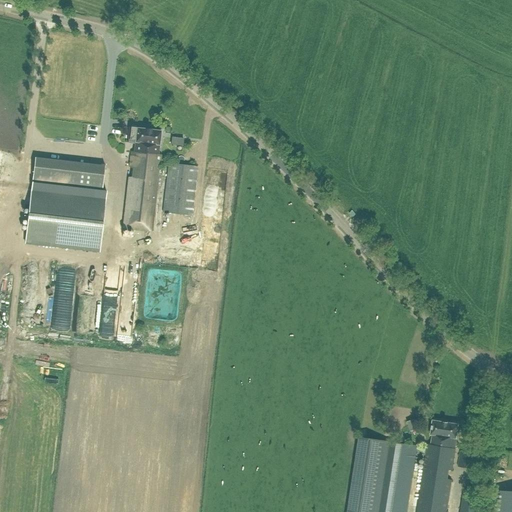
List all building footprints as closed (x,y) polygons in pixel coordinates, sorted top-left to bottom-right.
[(131,125),(130,127),(128,142),(135,143),(134,152),(131,151),(129,167),(132,168),(131,177),(128,177),(122,228),(150,231),(159,165),(167,166),(162,212),(190,215),(195,166),(168,163),(169,160),(160,159),(160,155),(158,155),(161,131),(135,128),(135,126),(131,125)] [(103,217),(109,166),(105,166),(105,159),(108,134),(39,126),(36,150),(35,157),(28,208),(103,217)] [(103,217),(28,208),(24,244),(99,252),(103,217)] [(156,254),(182,258),(183,250),(157,246),(156,254)] [(72,278),(56,277),(56,292),(72,292),(72,278)] [(144,315),(171,316),(172,293),(167,292),(167,280),(148,279),(147,303),(145,303),(144,315)] [(74,319),(75,333),(91,332),(90,318),(74,319)] [(426,447),(360,438),(349,511),(407,511),(416,451),(425,453),(416,511),(446,511),(451,480),(447,479),(448,470),(451,471),(458,424),(433,421),(431,435),(432,435),(431,445),(427,444),(426,447)] [(471,468),(473,454),(460,452),(459,467),(471,468)] [(479,511),(483,488),(467,486),(466,494),(463,493),(460,511),(479,511)] [(511,511),(511,493),(493,492),(490,511),(511,511)]
